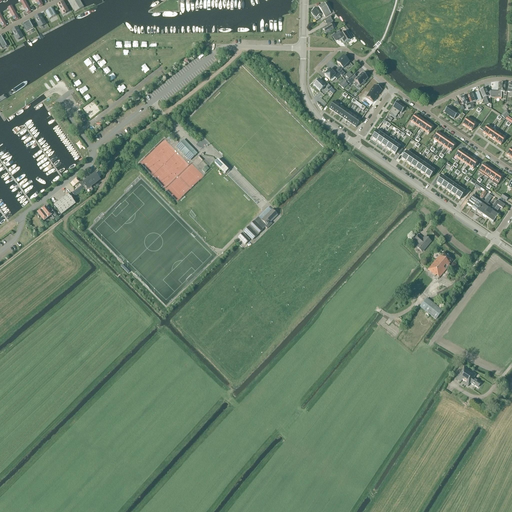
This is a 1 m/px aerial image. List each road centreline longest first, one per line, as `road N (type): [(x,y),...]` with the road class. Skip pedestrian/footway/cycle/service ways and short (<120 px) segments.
road 1 (track): [(240,47),(119,150),(93,195),(0,268)]
road 2 (secondary): [(494,239),(354,143)]
road 3 (secondary): [(354,143),(304,95),(303,0)]
